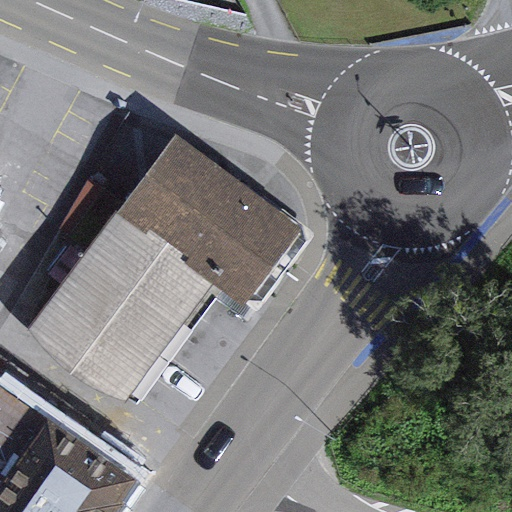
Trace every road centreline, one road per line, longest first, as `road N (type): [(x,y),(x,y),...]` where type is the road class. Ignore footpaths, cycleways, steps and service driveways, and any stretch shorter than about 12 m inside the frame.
road 1 (residential): [(366,288),(191,511)]
road 2 (primary): [(244,91),(26,0)]
road 3 (primary): [(380,88),(244,91)]
